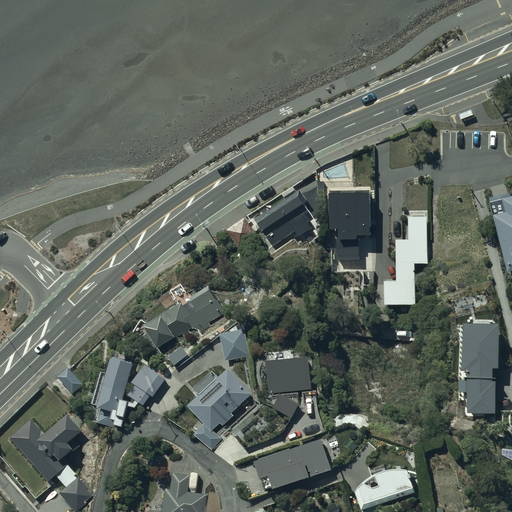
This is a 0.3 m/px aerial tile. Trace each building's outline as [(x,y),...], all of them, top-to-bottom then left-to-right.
[(471,110),(459,114),(461,119),(473,115),(471,110)] [(359,260),(359,235),(366,235),(366,234),(371,234),(370,189),(330,189),(330,197),(326,197),(327,217),(330,217),(330,228),(337,228),(338,260),(359,260)] [(298,191),(253,220),(269,245),(292,231),(297,238),(312,229),(308,221),(314,217),(298,191)] [(492,209),(490,209),(507,274),(511,273),(511,197),(510,197),(509,191),(489,197),(492,209)] [(444,237),(437,239),(446,274),(480,266),(473,237),(479,235),(472,203),(438,211),(444,237)] [(255,234),(244,217),(226,229),(236,246),(255,234)] [(398,280),(383,280),(383,301),(413,301),(413,260),(425,260),(424,217),(409,217),(409,239),(394,239),(394,259),(398,259),(398,280)] [(182,301),(141,324),(155,348),(183,332),(185,336),(192,332),(189,328),(193,326),(196,331),(211,322),(210,320),(225,311),(210,284),(190,296),(191,299),(183,303),(182,301)] [(496,367),(496,326),(465,326),(465,369),(468,369),(468,409),(494,409),(494,381),(489,381),(489,367),(496,367)] [(244,327),(220,331),(225,360),(249,356),(244,327)] [(175,365),(188,354),(181,345),(168,356),(175,365)] [(412,370),(401,372),(398,355),(377,359),(370,360),(369,356),(352,359),(354,368),(346,369),(353,407),(364,405),(365,407),(417,397),(412,370)] [(291,418),(299,403),(298,391),(311,389),(308,356),(266,360),(269,393),(277,392),(274,397),(277,399),(273,407),(291,418)] [(132,364),(108,358),(95,409),(99,410),(96,422),(120,428),(127,401),(122,400),(132,364)] [(134,385),(127,395),(142,405),(149,395),(152,397),(165,379),(144,364),(130,383),(134,385)] [(233,415),(231,412),(251,393),(227,368),(187,405),(204,423),(211,430),(212,429),(220,422),(222,425),(233,415)] [(70,369),(59,378),(72,393),(83,384),(70,369)] [(32,415),(8,435),(48,482),(57,474),(68,464),(66,457),(81,446),(75,438),(81,427),(67,410),(44,430),(32,415)] [(211,430),(204,423),(195,433),(212,449),(222,438),(212,429),(211,430)] [(322,435),(255,457),(267,494),(314,478),(313,474),(333,467),(322,435)] [(76,511),(78,511),(98,496),(68,464),(57,474),(66,486),(61,494),(76,511)] [(356,490),(362,509),(415,492),(407,468),(406,468),(405,468),(403,468),(402,468),(400,468),(399,467),(398,467),(396,467),(395,467),(393,468),(392,468),(391,468),(389,468),(388,468),(387,469),(385,469),(384,469),(383,470),(381,470),(380,471),(379,471),(377,472),(376,472),(375,473),(374,474),(372,474),(371,475),(370,476),(369,476),(368,477),(367,478),(365,479),(364,480),(363,481),(362,482),(361,483),(360,484),(360,485),(359,486),(358,487),(357,488),(356,489),(356,490)] [(137,511),(204,511),(208,494),(188,491),(190,475),(173,472),(170,488),(166,487),(163,511),(149,509),(148,511),(139,511),(137,511)]
